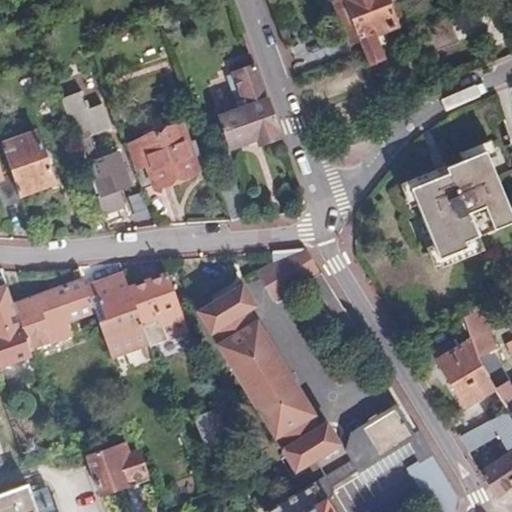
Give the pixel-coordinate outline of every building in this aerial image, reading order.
[(346,48),(357,44),(339,0),(329,4),(346,48)] [(389,0),(339,0),(357,44),(361,55),(366,67),(380,62),(371,38),(400,27),(389,0)] [(449,29),(417,42),(423,59),(456,46),(449,29)] [(80,89),(60,96),(89,176),(99,203),(105,219),(121,214),(116,200),(120,199),(116,188),(129,184),(117,151),(99,158),(97,152),(90,134),(111,127),(102,101),(87,106),(80,89)] [(232,153),(280,136),(267,99),(248,106),(245,99),(233,104),(235,110),(219,116),(232,153)] [(135,147),(183,130),(180,122),(133,139),(135,147)] [(135,147),(128,149),(147,201),(202,182),(183,130),(135,147)] [(42,140),(5,152),(14,177),(24,202),(24,205),(61,192),(42,140)] [(99,158),(117,151),(115,146),(97,152),(99,158)] [(443,178),(393,198),(416,255),(432,249),(434,254),(438,263),(443,261),(465,253),(462,244),(487,234),(510,226),(480,154),(440,168),(443,178)] [(0,167),(0,195),(5,208),(24,202),(14,177),(4,180),(0,167)] [(81,209),(99,203),(89,176),(72,183),(81,209)] [(236,187),(220,192),(231,219),(247,217),(236,187)] [(134,222),(147,217),(139,192),(126,196),(134,222)] [(302,249),(273,251),(274,265),(258,275),(274,301),(309,279),(319,274),(305,252),(302,249)] [(12,291),(28,337),(72,323),(68,311),(93,303),(86,285),(79,265),(72,265),(74,270),(12,291)] [(149,342),(149,344),(191,330),(168,270),(141,279),(139,274),(125,278),(149,342)] [(86,285),(93,303),(112,355),(149,342),(125,278),(123,271),(86,285)] [(319,274),(309,279),(338,326),(348,321),(319,274)] [(28,337),(12,291),(10,285),(0,288),(0,369),(35,357),(33,352),(28,337)] [(240,285),(199,311),(212,333),(214,332),(221,344),(220,345),(276,437),(278,436),(284,446),(282,447),(284,451),(286,450),(296,468),(338,442),(326,422),(319,426),(312,415),(314,414),(257,321),(254,323),(248,311),(253,307),(240,285)] [(478,308),(459,313),(467,342),(473,363),(488,354),(491,352),(478,308)] [(347,343),(358,337),(348,321),(338,326),(347,343)] [(473,363),(491,393),(503,413),(511,427),(511,339),(503,345),(509,356),(511,354),(511,393),(488,354),(473,363)] [(473,363),(467,342),(432,364),(460,412),(491,393),(473,363)] [(137,397),(128,400),(143,440),(144,443),(152,440),(137,397)] [(411,439),(414,437),(395,407),(357,431),(354,451),(361,463),(375,454),(378,459),(411,439)] [(214,447),(234,440),(222,409),(203,416),(214,447)] [(511,427),(503,413),(452,444),(462,461),(494,441),(503,456),(494,462),(492,458),(477,467),(478,471),(476,472),(493,502),(511,487),(511,427)] [(364,468),(373,482),(410,458),(416,467),(406,473),(430,511),(451,511),(456,494),(454,491),(431,454),(419,434),(414,437),(411,439),(378,459),(364,468)] [(116,449),(89,458),(103,499),(129,490),(127,482),(146,475),(139,454),(120,460),(116,449)] [(375,454),(361,463),(364,468),(378,459),(375,454)] [(361,463),(330,481),(334,487),(364,468),(361,463)] [(34,480),(32,482),(31,485),(32,489),(34,492),(38,494),(44,494),(48,490),(49,488),(50,485),(49,481),(46,478),(43,477),(37,477),(34,480)] [(0,490),(0,511),(38,511),(28,481),(0,490)] [(332,511),(326,502),(332,494),(334,487),(330,481),(280,511),(332,511)]
